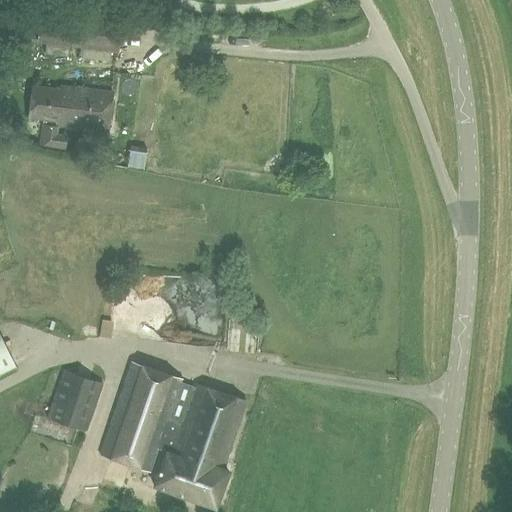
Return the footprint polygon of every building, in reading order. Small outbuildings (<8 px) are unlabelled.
[(42,11),(41,14),(38,41),(118,50),(121,21),(43,11),(42,11)] [(54,124),(106,131),(111,91),(59,85),(59,88),(31,85),(27,117),(55,121),(54,124)] [(105,332),(108,315),(96,312),(93,330),(105,332)] [(234,344),(235,316),(222,316),(221,344),(234,344)] [(0,376),(16,368),(0,335),(0,376)] [(158,449),(165,452),(153,486),(215,508),(228,472),(222,469),(246,401),(195,383),(194,387),(180,382),(181,379),(130,362),(100,454),(150,471),(158,449)] [(103,385),(65,371),(47,418),(86,432),(103,385)]
